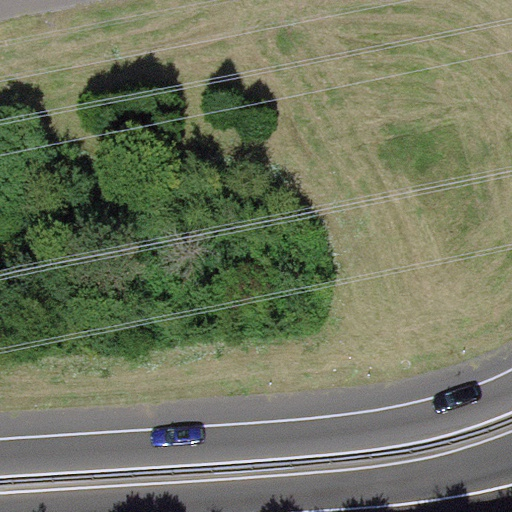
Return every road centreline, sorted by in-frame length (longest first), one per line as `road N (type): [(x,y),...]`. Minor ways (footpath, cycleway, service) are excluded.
road 1 (motorway): [(511,391),(295,442),(0,458)]
road 2 (motorway): [(1,511),(383,487),(511,461)]
